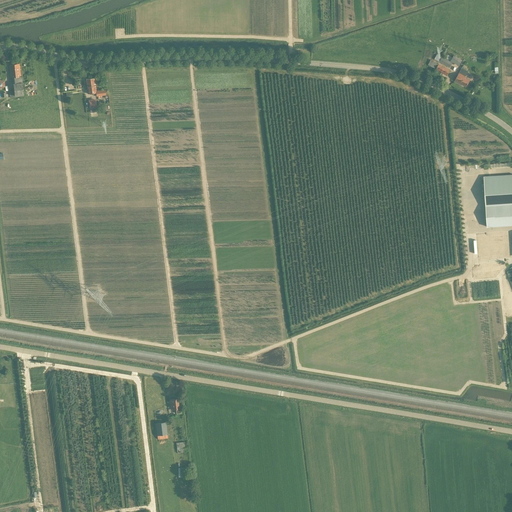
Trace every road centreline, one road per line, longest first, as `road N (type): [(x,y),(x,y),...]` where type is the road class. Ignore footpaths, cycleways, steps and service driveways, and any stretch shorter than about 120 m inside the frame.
road 1 (unclassified): [(511,131),(443,90),(391,71),(223,57),(92,60),(0,46)]
road 2 (unclassified): [(511,432),(0,347)]
road 3 (unknown): [(57,55),(89,334),(0,319)]
